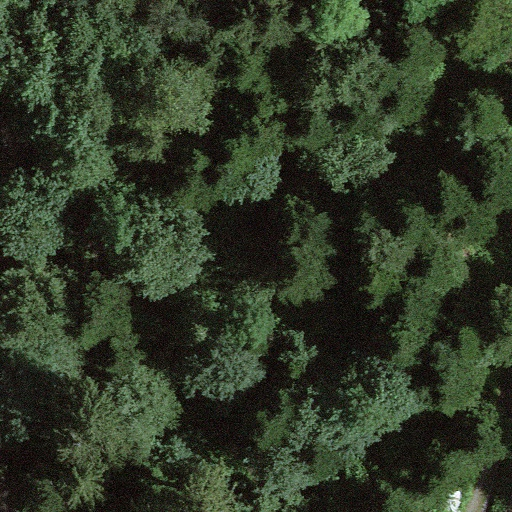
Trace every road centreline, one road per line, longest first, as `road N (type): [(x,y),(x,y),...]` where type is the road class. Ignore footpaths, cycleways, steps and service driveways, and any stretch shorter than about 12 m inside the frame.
road 1 (track): [(0,97),(115,295),(313,511)]
road 2 (track): [(0,293),(16,511)]
